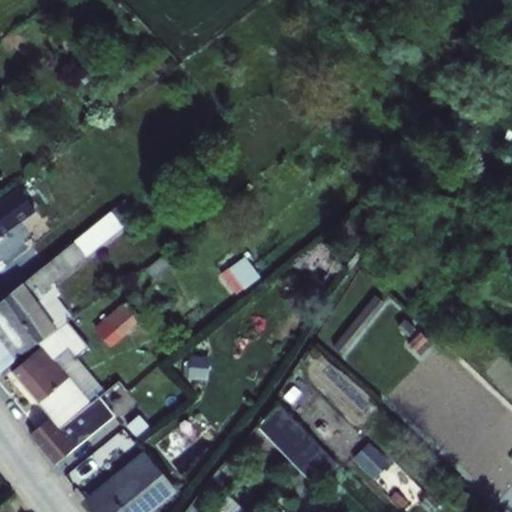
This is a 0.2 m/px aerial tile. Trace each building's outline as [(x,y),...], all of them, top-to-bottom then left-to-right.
[(87,65),(75,74),(85,86),(96,77),(87,65)] [(22,284),(56,329),(70,316),(56,297),(60,293),(55,287),(57,285),(55,282),(123,228),(121,226),(135,214),(125,200),(22,284)] [(0,235),(12,227),(0,209),(0,235)] [(371,250),(359,263),(373,275),(385,262),(371,250)] [(165,254),(146,269),(154,279),(174,264),(165,254)] [(239,262),(221,275),(235,295),(243,289),(244,290),(255,282),(239,262)] [(0,301),(0,329),(20,356),(56,329),(22,284),(0,301)] [(374,296),(334,347),(343,354),(384,303),(374,296)] [(125,301),(94,329),(110,347),(141,320),(125,301)] [(41,347),(11,372),(37,404),(50,419),(58,429),(61,426),(69,419),(98,395),(104,391),(75,357),(87,347),(66,322),(39,344),(41,347)] [(0,373),(20,356),(0,329),(0,373)] [(420,333),(408,345),(415,352),(427,339),(420,333)] [(190,356),(189,379),(207,380),(209,357),(190,356)] [(50,419),(30,435),(63,474),(93,450),(85,441),(116,416),(98,395),(69,419),(61,426),(58,429),(50,419)] [(278,405),(256,426),(313,486),(335,465),(278,405)] [(369,443),(352,459),(373,480),(390,464),(369,443)] [(144,451),(84,499),(94,511),(151,511),(177,492),(144,451)] [(395,490),(388,496),(401,510),(408,503),(395,490)] [(247,511),(229,494),(212,511),(247,511)]
